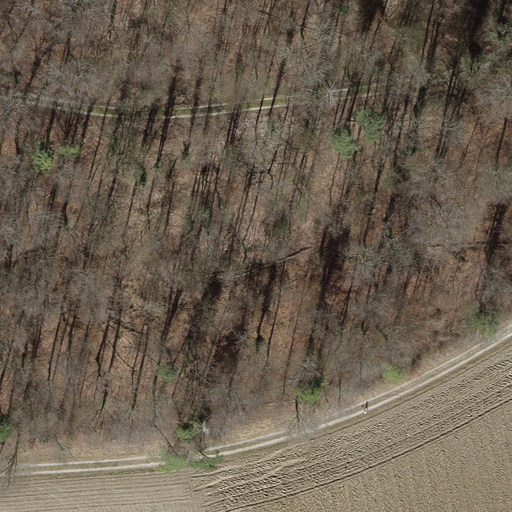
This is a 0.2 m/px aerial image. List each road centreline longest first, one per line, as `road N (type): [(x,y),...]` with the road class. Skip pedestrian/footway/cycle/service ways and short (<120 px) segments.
road 1 (track): [(0,475),(240,447),(412,387),(511,330)]
road 2 (track): [(511,40),(466,67),(335,103),(147,121),(0,107)]
